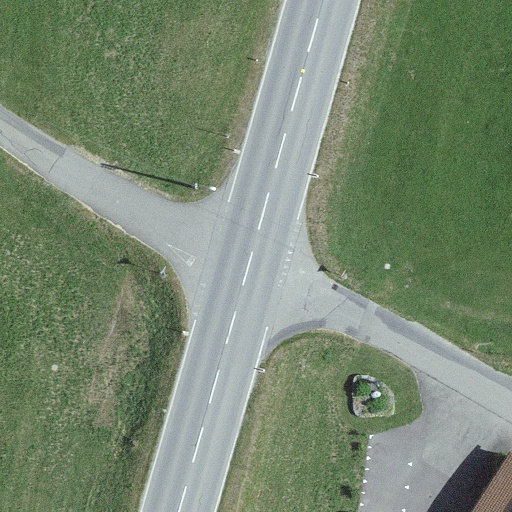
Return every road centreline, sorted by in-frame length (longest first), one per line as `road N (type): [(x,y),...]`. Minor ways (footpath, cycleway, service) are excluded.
road 1 (residential): [(511,406),(434,356),(252,266)]
road 2 (residential): [(252,266),(65,179),(0,131)]
road 3 (secondary): [(327,0),(252,266)]
road 4 (secondary): [(252,266),(182,511)]
